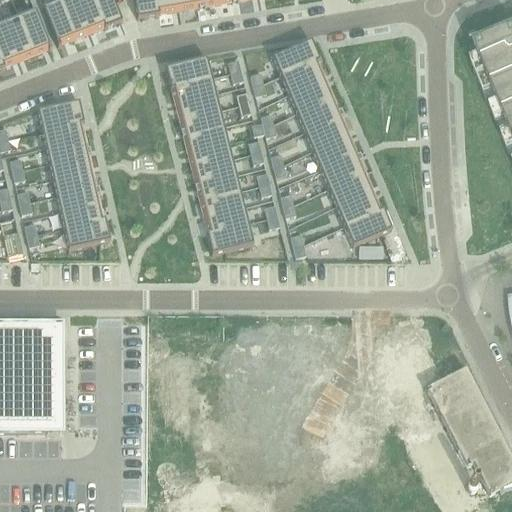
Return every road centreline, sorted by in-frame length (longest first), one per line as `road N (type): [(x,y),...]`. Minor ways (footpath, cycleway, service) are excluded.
road 1 (residential): [(0,300),(422,299),(449,292)]
road 2 (residential): [(0,103),(135,48),(335,24)]
road 3 (unclassified): [(449,292),(436,6)]
road 4 (unclassified): [(511,412),(449,292)]
